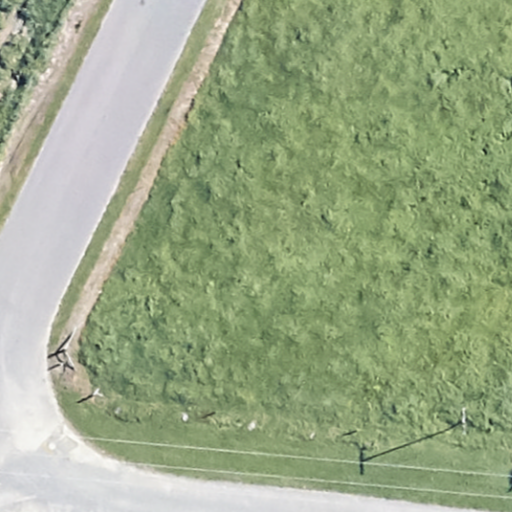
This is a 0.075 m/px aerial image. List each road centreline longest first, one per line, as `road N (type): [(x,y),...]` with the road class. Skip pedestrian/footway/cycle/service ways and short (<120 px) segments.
road 1 (unclassified): [(153,0),(0,314)]
road 2 (unclassified): [(0,472),(287,511)]
